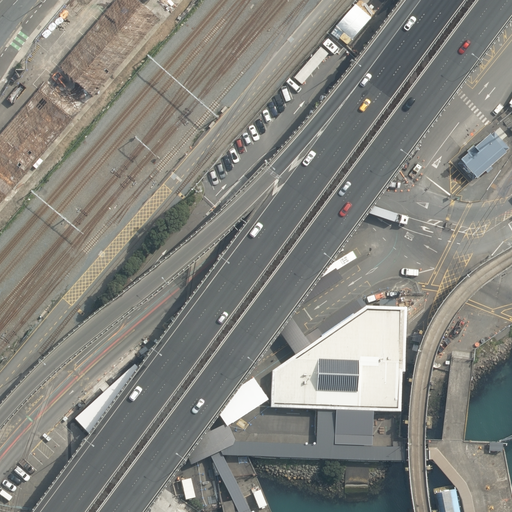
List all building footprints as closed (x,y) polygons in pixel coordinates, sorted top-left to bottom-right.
[(116,0),(0,135),(0,205),(160,20),(136,0),(116,0)] [(66,0),(64,3),(78,16),(92,0),(66,0)] [(165,12),(159,7),(158,9),(157,8),(154,11),(156,13),(155,14),(160,18),(165,12)] [(12,79),(17,82),(24,69),(20,67),(12,79)] [(463,149),(487,125),(472,111),(448,135),(463,149)] [(458,164),(472,181),(476,177),(477,178),(486,171),(488,173),(492,169),(493,170),(500,164),(498,161),(506,153),(506,152),(509,149),(494,132),(491,135),(490,134),(476,147),(474,145),(466,151),(468,153),(461,160),(458,164)] [(450,162),(442,169),(462,189),(469,181),(450,162)] [(287,314),(344,278),(337,267),(248,324),(255,335),(272,324),(287,314)] [(360,298),(303,337),(308,345),(366,305),(360,298)] [(256,404),(255,432),(276,433),(277,408),(317,409),(325,410),(335,410),(400,413),(401,374),(404,373),(405,363),(407,321),(407,309),(396,308),(366,305),(308,345),(306,346),(294,354),(270,370),(270,382),(270,396),(270,404),(256,404)] [(272,324),(294,354),(306,346),(308,345),(303,337),(287,314),(272,324)] [(238,401),(224,426),(228,424),(233,433),(247,409),(266,395),(270,396),(270,382),(265,383),(238,401)] [(325,410),(317,409),(316,435),(316,445),(235,443),(227,448),(220,452),(222,455),(247,456),(398,461),(398,454),(399,448),(333,446),(334,436),(335,410),(325,410)] [(227,448),(235,443),(236,439),(233,433),(228,424),(224,426),(207,433),(189,459),(191,465),(210,457),(235,511),(249,511),(222,455),(220,452),(227,448)] [(503,443),(490,442),(489,450),(502,451),(503,443)] [(437,448),(399,448),(398,454),(398,461),(429,461),(432,459),(433,457),(460,488),(464,511),(475,511),(472,495),(467,483),(437,448)] [(435,491),(438,511),(458,511),(454,488),(435,491)]
